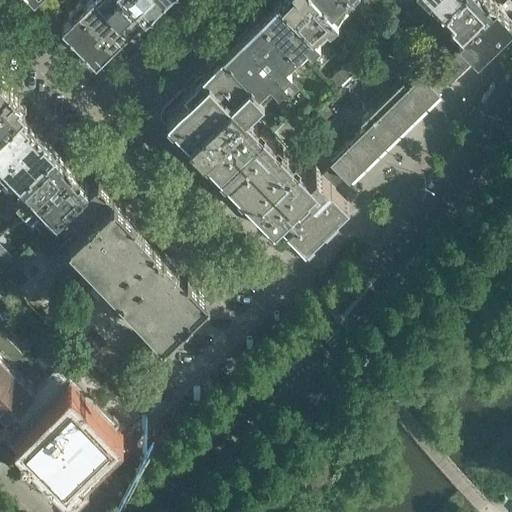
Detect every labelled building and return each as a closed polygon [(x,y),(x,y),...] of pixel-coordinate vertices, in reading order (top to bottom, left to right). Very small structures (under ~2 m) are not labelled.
[(129,26),(103,0),(86,0),(85,1),(83,0),(77,0),(74,3),(113,42),(129,26)] [(145,10),(135,0),(103,0),(129,26),(135,21),(136,20),(138,20),(139,19),(141,18),(142,16),(143,15),(144,13),(144,11),(145,10)] [(155,0),(135,0),(145,10),(146,10),(151,10),(156,5),(156,0),(155,0)] [(312,29),(284,0),(270,0),(260,11),(304,56),(315,46),(312,43),(319,36),(312,29)] [(337,12),(331,6),(325,0),(284,0),(312,29),(325,16),(329,20),(337,12)] [(463,32),(495,1),(493,0),(446,0),(442,5),(453,16),(450,19),(463,32)] [(450,79),(511,19),(511,18),(495,1),(463,32),(458,36),(431,63),(449,81),(450,80),(450,79)] [(113,42),(74,3),(68,9),(72,13),(62,24),(96,59),(96,58),(98,58),(100,57),(101,56),(103,55),(104,54),(105,52),(105,51),(106,49),(113,42)] [(304,56),(260,11),(242,28),(283,71),(290,64),(293,67),(304,56)] [(283,71),(242,28),(223,47),(263,89),(267,92),(278,82),(275,79),(283,71)] [(309,170),(246,106),(263,89),(223,47),(183,85),(188,90),(167,111),(274,220),(279,215),(305,241),(349,198),(316,164),(309,170)] [(348,176),(439,88),(421,69),(407,82),(403,78),(360,119),(365,123),(330,157),(348,176)] [(0,94),(10,85),(0,74),(0,94)] [(0,130),(19,112),(28,104),(19,95),(20,95),(10,85),(0,94),(0,130)] [(0,165),(36,130),(29,122),(29,123),(19,112),(0,130),(0,165)] [(21,180),(53,148),(43,137),(36,130),(0,165),(0,181),(12,171),(21,180)] [(24,213),(71,167),(64,159),(53,148),(21,180),(30,190),(15,204),(24,213)] [(57,217),(89,186),(78,174),(71,167),(24,213),(33,221),(47,207),(57,217)] [(83,223),(113,193),(98,178),(89,186),(57,217),(65,226),(76,216),(83,223)] [(184,272),(164,252),(165,252),(153,239),(152,239),(133,219),(135,216),(113,193),(83,223),(69,237),(164,336),(209,292),(187,270),(184,272)] [(21,262),(37,253),(33,247),(4,264),(15,283),(29,275),(21,262)] [(34,387),(11,362),(0,351),(0,410),(5,415),(8,413),(30,391),(34,387)] [(34,387),(6,415),(67,478),(113,433),(111,430),(120,421),(61,361),(48,374),(34,387)]
